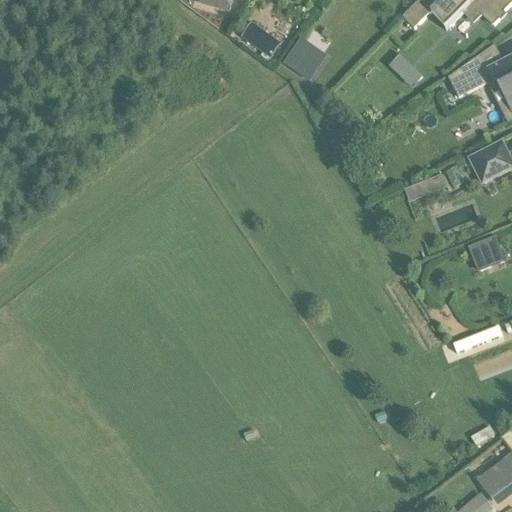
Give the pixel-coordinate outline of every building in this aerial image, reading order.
[(200,0),(199,5),(229,14),(233,0),(200,0)] [(446,34),(463,17),(474,28),(482,20),(493,30),(500,23),(501,24),(507,18),(504,15),(511,7),(511,0),(423,0),(403,20),(415,32),(432,15),(447,30),(445,32),(446,34)] [(271,61),(282,46),(253,24),(241,40),(271,61)] [(317,74),(291,56),(283,67),(310,85),(317,74)] [(511,59),(482,74),(476,62),(448,81),(459,101),(487,86),(508,127),(511,124),(511,59)] [(472,162),(484,185),(511,171),(511,163),(503,146),(472,162)] [(411,205),(424,200),(418,187),(405,192),(411,205)] [(507,264),(498,243),(496,238),(469,249),(480,275),(507,264)] [(487,345),(502,339),(499,330),(483,336),(453,348),(457,357),(487,345)] [(500,457),(472,470),(477,478),(504,465),(500,457)] [(511,457),(479,481),(499,509),(511,499),(511,457)] [(493,511),(480,496),(460,511),(454,511),(452,511),(493,511)]
